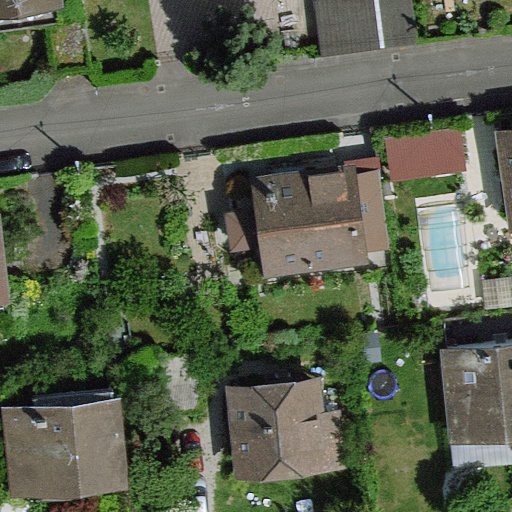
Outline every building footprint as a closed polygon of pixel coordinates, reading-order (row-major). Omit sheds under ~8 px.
[(377,0),(317,0),(325,52),(383,44),(377,0)] [(377,0),(383,44),(419,40),(414,0),(377,0)] [(401,170),(475,163),(471,116),(397,122),(401,170)] [(364,166),(260,179),(271,265),(362,254),(361,247),(390,244),(380,164),(364,166)] [(511,347),(451,353),(458,436),(511,430),(511,347)] [(196,355),(165,357),(169,412),(186,411),(200,410),(196,355)] [(316,382),(237,388),(243,469),(322,463),(316,382)] [(115,400),(11,410),(19,486),(123,475),(115,400)]
